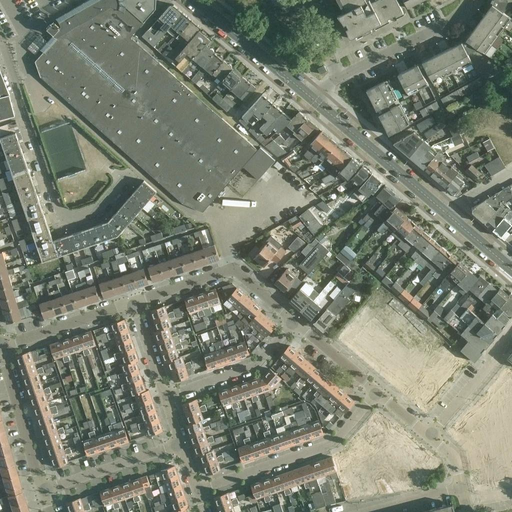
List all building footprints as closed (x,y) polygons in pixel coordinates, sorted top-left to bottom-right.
[(260,147),(258,150),(131,37),(156,9),(156,0),(98,0),(96,1),(95,1),(95,2),(87,6),(86,6),(86,7),(78,12),(78,11),(77,12),(69,17),(69,16),(68,17),(60,22),(59,22),(61,26),(60,28),(59,28),(54,34),(53,34),(54,35),(57,38),(35,62),(41,77),(184,204),(203,212),(243,167),(258,180),(275,161),(260,147)] [(367,0),(366,1),(366,0),(335,0),(339,7),(340,6),(344,12),(339,15),(338,14),(338,15),(340,17),(342,20),(348,33),(350,39),(351,39),(350,38),(355,35),(357,38),(372,31),(372,32),(377,30),(376,29),(389,22),(390,23),(398,19),(397,18),(405,14),(405,13),(404,14),(397,0),(375,0),(371,2),(370,0),(367,0)] [(417,3),(415,0),(403,0),(408,8),(417,3)] [(178,8),(174,5),(173,5),(171,5),(170,5),(157,20),(163,25),(156,33),(154,35),(149,30),(143,37),(154,47),(168,30),(167,30),(183,12),(179,9),(178,8)] [(492,5),(486,14),(505,28),(511,19),(492,5)] [(183,12),(167,30),(168,30),(175,36),(167,44),(165,42),(158,50),(162,54),(169,46),(175,40),(192,20),(189,17),(188,17),(184,13),(183,12)] [(505,28),(486,14),(479,23),(498,37),(505,28)] [(192,20),(175,40),(180,44),(178,46),(178,45),(174,50),(169,46),(162,54),(172,62),(199,31),(202,28),(201,28),(198,25),(192,20)] [(498,37),(479,23),(472,32),(492,46),(498,37)] [(204,35),(199,31),(172,62),(183,72),(189,65),(206,45),(210,40),(204,35)] [(492,46),(472,32),(466,40),(485,55),(492,46)] [(462,43),(452,48),(463,69),(472,64),(462,43)] [(206,45),(189,65),(183,72),(185,74),(192,67),(194,69),(199,63),(203,67),(215,53),(214,52),(214,50),(212,49),(210,48),(210,49),(206,45)] [(463,69),(452,48),(442,53),(453,74),(463,69)] [(215,53),(203,67),(191,80),(195,84),(200,88),(203,84),(205,83),(200,78),(207,70),(212,75),(224,61),(223,60),(223,58),(221,56),(219,56),(215,53)] [(453,74),(442,53),(432,57),(443,79),(453,74)] [(443,79),(432,57),(422,62),(433,84),(443,79)] [(228,64),(224,61),(212,75),(207,80),(211,82),(216,77),(222,82),(233,68),(232,68),(232,66),(230,64),(228,64)] [(418,65),(408,70),(419,91),(429,86),(418,65)] [(242,76),(233,68),(222,82),(217,87),(221,90),(225,85),(231,89),(242,76)] [(324,68),(322,69),(318,71),(320,77),(327,74),(324,68)] [(10,95),(0,69),(0,117),(15,113),(10,95)] [(419,91),(408,70),(398,75),(409,96),(419,91)] [(483,83),(491,80),(489,74),(481,76),(483,83)] [(251,84),(242,76),(231,89),(240,97),(251,84)] [(479,78),(474,81),(477,87),(483,84),(479,78)] [(393,90),(388,80),(366,90),(372,101),(393,90)] [(474,81),(468,84),(472,90),(477,87),(474,81)] [(210,90),(203,84),(200,88),(207,94),(210,90)] [(256,88),(251,84),(240,97),(245,101),(256,88)] [(468,84),(463,87),(466,93),(472,90),(468,84)] [(457,90),(461,96),(466,93),(463,87),(457,90)] [(225,88),(221,94),(227,98),(231,92),(225,88)] [(398,100),(393,90),(372,101),(377,111),(398,100)] [(461,96),(457,90),(452,93),(455,100),(461,96)] [(455,100),(452,93),(446,96),(450,103),(455,100)] [(217,94),(212,99),(218,104),(223,99),(217,94)] [(274,103),(263,94),(243,117),(239,121),(249,130),(252,126),(247,121),(253,114),(259,120),(260,118),(274,103)] [(450,103),(446,96),(441,99),(444,106),(450,103)] [(232,107),(223,99),(218,104),(227,112),(232,107)] [(431,105),(434,111),(440,108),(436,102),(431,105)] [(283,111),(274,103),(260,118),(265,123),(261,127),(256,122),(252,126),(249,130),(252,133),(257,139),(261,135),(264,132),(283,111)] [(405,114),(400,104),(379,115),(384,125),(405,114)] [(431,105),(425,108),(429,114),(434,111),(431,105)] [(429,114),(425,108),(420,111),(423,117),(429,114)] [(292,119),(283,111),(264,132),(267,135),(274,128),(279,132),(283,128),(292,119)] [(308,119),(299,112),(292,119),(283,128),(287,132),(286,134),(289,137),(308,119)] [(410,124),(405,114),(384,125),(389,135),(410,124)] [(432,116),(417,125),(420,131),(435,122),(440,119),(437,115),(433,118),(432,116)] [(316,126),(308,119),(289,137),(287,139),(286,141),(283,143),(287,148),(299,137),(307,144),(313,137),(320,129),(316,126)] [(462,132),(456,121),(447,126),(453,137),(454,137),(462,132)] [(330,138),(322,131),(311,145),(315,148),(311,152),(309,151),(305,156),(307,157),(306,159),(309,162),(330,138)] [(414,132),(393,144),(409,157),(424,141),(414,132)] [(20,144),(16,133),(0,138),(4,149),(20,144)] [(286,141),(280,135),(274,140),(280,145),(283,143),(286,141)] [(271,137),(269,138),(268,137),(265,140),(261,143),(264,145),(273,139),(271,137)] [(337,144),(330,138),(309,162),(311,164),(313,162),(314,163),(315,162),(316,162),(319,159),(322,162),(337,144)] [(288,153),(280,145),(274,140),(273,139),(264,145),(280,159),(288,153)] [(489,139),(483,143),(488,152),(494,148),(489,139)] [(431,146),(424,141),(409,157),(416,163),(431,146)] [(23,154),(20,144),(4,149),(7,159),(23,154)] [(345,150),(337,144),(322,162),(321,163),(328,170),(345,150)] [(443,152),(438,149),(436,151),(431,146),(416,163),(423,169),(435,155),(441,153),(443,152)] [(293,150),(282,159),(288,167),(291,165),(288,160),(296,154),(293,150)] [(352,157),(345,150),(328,170),(331,173),(332,173),(335,177),(338,173),(352,157)] [(446,158),(441,153),(435,155),(423,169),(431,176),(431,175),(443,161),(444,160),(446,158)] [(27,164),(23,154),(7,159),(11,170),(27,164)] [(361,164),(352,157),(338,173),(347,180),(361,164)] [(485,165),(487,167),(492,176),(506,168),(499,157),(485,165)] [(448,163),(444,160),(443,161),(431,175),(438,181),(450,168),(446,165),(448,163)] [(282,166),(277,162),(273,165),(279,170),(282,166)] [(30,174),(27,164),(11,170),(14,180),(30,174)] [(293,164),(291,165),(288,167),(295,172),(299,168),(293,164)] [(310,174),(317,171),(315,165),(307,168),(310,174)] [(476,169),(471,165),(465,171),(470,175),(476,169)] [(363,166),(356,173),(348,184),(346,182),(341,184),(346,189),(349,186),(350,187),(355,183),(359,186),(371,173),(363,166)] [(453,170),(450,168),(438,181),(445,187),(458,172),(454,169),(453,170)] [(480,173),(476,169),(470,175),(475,180),(480,173)] [(464,177),(458,172),(445,187),(454,194),(464,182),(462,180),(464,177)] [(332,173),(331,173),(322,178),(325,184),(332,181),(333,182),(336,178),(335,177),(332,173)] [(34,184),(30,174),(14,180),(18,190),(34,184)] [(383,183),(372,174),(360,187),(355,192),(359,195),(363,191),(369,196),(372,192),(373,194),(383,183)] [(316,182),(312,175),(303,180),(310,186),(316,182)] [(157,191),(144,180),(137,189),(149,200),(157,191)] [(37,195),(34,184),(18,190),(21,200),(37,195)] [(393,191),(386,185),(375,197),(379,200),(363,219),(366,222),(370,219),(369,218),(375,212),(393,191)] [(508,186),(498,192),(473,207),(472,211),(485,222),(484,223),(485,223),(503,203),(510,199),(507,196),(511,193),(508,186)] [(149,200),(137,189),(130,197),(142,208),(149,200)] [(401,199),(393,191),(375,212),(369,218),(370,219),(373,222),(378,216),(382,220),(401,199)] [(41,205),(37,195),(21,200),(25,211),(41,205)] [(142,208),(130,197),(123,205),(135,216),(142,208)] [(501,214),(508,207),(503,203),(485,223),(493,230),(504,217),(501,214)] [(44,215),(41,205),(25,211),(28,221),(44,215)] [(135,216),(123,205),(116,214),(128,225),(135,216)] [(407,216),(396,208),(392,212),(384,221),(378,229),(383,233),(387,228),(392,233),(407,217),(407,216)] [(511,210),(509,212),(504,217),(493,230),(501,237),(511,224),(509,222),(511,217),(511,210)] [(128,225),(116,214),(108,222),(118,236),(128,225)] [(48,226),(44,215),(28,221),(32,231),(48,226)] [(415,224),(407,217),(392,233),(398,238),(388,249),(391,252),(398,244),(415,224)] [(299,219),(291,224),(294,229),(298,226),(300,229),(304,226),(299,219)] [(118,236),(108,222),(98,225),(104,241),(118,236)] [(424,232),(415,224),(398,244),(406,252),(414,244),(424,232)] [(104,241),(98,225),(88,229),(93,245),(104,241)] [(51,236),(48,226),(32,231),(35,241),(51,236)] [(93,245),(88,229),(78,232),(83,248),(93,245)] [(83,248),(78,232),(67,236),(73,252),(83,248)] [(433,239),(424,232),(414,244),(419,248),(411,256),(415,260),(433,239)] [(188,240),(187,235),(176,239),(178,244),(188,240)] [(265,243),(267,244),(255,258),(264,266),(271,258),(277,262),(286,252),(281,247),(283,245),(271,235),(265,243)] [(53,241),(51,236),(35,241),(39,251),(55,246),(53,241)] [(73,252),(67,236),(57,239),(63,255),(73,252)] [(294,252),(305,243),(298,237),(289,247),(294,252)] [(63,255),(57,239),(53,241),(55,246),(39,251),(43,262),(63,255)] [(178,244),(176,239),(165,243),(167,247),(178,244)] [(414,261),(409,267),(413,271),(418,265),(418,264),(419,263),(424,267),(427,264),(431,259),(442,247),(433,239),(415,260),(414,261)] [(320,242),(305,258),(299,265),(309,274),(330,251),(320,242)] [(220,259),(215,245),(204,249),(209,263),(220,259)] [(356,254),(346,245),(339,253),(336,257),(345,265),(347,267),(351,261),(356,254)] [(333,247),(330,251),(336,257),(339,253),(333,247)] [(451,255),(442,247),(431,259),(436,263),(429,272),(433,275),(451,255)] [(209,263),(204,249),(193,252),(198,267),(209,263)] [(124,252),(115,255),(118,265),(129,261),(127,256),(126,256),(124,252)] [(198,267),(193,252),(182,256),(187,270),(198,267)] [(459,262),(451,255),(433,275),(437,278),(444,270),(449,274),(459,262)] [(187,270),(182,256),(171,260),(175,274),(187,270)] [(175,274),(171,260),(160,263),(165,278),(175,274)] [(361,269),(351,261),(347,267),(356,274),(361,269)] [(368,261),(364,265),(372,272),(376,267),(368,261)] [(469,270),(459,262),(449,274),(438,287),(444,291),(451,283),(455,286),(458,283),(469,270)] [(7,270),(5,263),(0,264),(0,276),(9,274),(8,274),(20,271),(24,269),(23,266),(19,267),(7,270)] [(165,278),(160,263),(148,267),(153,282),(165,278)] [(356,274),(347,267),(345,265),(338,272),(350,281),(356,274)] [(396,280),(406,271),(401,266),(391,275),(396,280)] [(376,267),(372,272),(379,279),(383,274),(376,267)] [(29,268),(24,269),(20,271),(21,274),(26,273),(28,280),(32,279),(29,268)] [(74,270),(73,269),(68,271),(65,272),(68,280),(80,277),(78,272),(75,273),(73,270),(74,270)] [(149,283),(144,269),(133,272),(138,287),(149,283)] [(287,269),(275,283),(285,291),(297,277),(287,269)] [(478,278),(469,270),(458,283),(463,287),(460,291),(464,294),(469,288),(478,278)] [(138,287),(133,272),(122,276),(127,291),(138,287)] [(0,289),(12,286),(9,274),(0,276),(0,289)] [(480,275),(478,278),(469,288),(474,292),(455,313),(460,317),(468,308),(471,304),(489,283),(480,275)] [(127,291),(122,276),(111,280),(116,294),(127,291)] [(394,283),(386,276),(382,281),(390,288),(394,283)] [(95,285),(93,279),(87,281),(89,287),(84,289),(89,303),(100,299),(95,285)] [(116,294),(111,280),(99,284),(104,298),(116,294)] [(335,284),(331,280),(319,294),(303,313),(311,320),(322,307),(328,301),(323,297),(335,284)] [(358,288),(350,281),(346,287),(342,290),(334,300),(315,322),(324,330),(350,299),(348,298),(349,296),(353,294),(358,288)] [(314,289),(306,282),(290,301),(303,313),(319,294),(314,289)] [(396,282),(394,283),(390,288),(399,296),(405,289),(396,282)] [(84,289),(82,283),(75,286),(77,291),(73,293),(78,307),(89,303),(84,289)] [(232,283),(222,287),(229,298),(238,288),(232,283)] [(498,290),(489,283),(471,304),(476,308),(483,300),(487,303),(498,290)] [(13,291),(12,286),(0,289),(0,298),(1,301),(15,297),(20,295),(18,290),(13,291)] [(342,290),(337,286),(329,295),(334,300),(342,290)] [(246,295),(238,288),(229,298),(228,299),(234,305),(233,306),(233,305),(230,309),(232,311),(246,295)] [(500,288),(498,290),(487,303),(483,307),(487,310),(493,304),(498,308),(509,296),(500,288)] [(220,303),(216,289),(205,292),(210,306),(210,307),(212,313),(215,312),(213,305),(220,303)] [(405,289),(399,296),(408,304),(414,298),(414,297),(405,289)] [(62,296),(60,290),(53,292),(56,298),(51,300),(56,314),(67,311),(62,296)] [(210,306),(205,292),(195,296),(202,316),(205,315),(204,311),(203,311),(202,309),(210,307),(210,306)] [(78,307),(73,293),(62,296),(67,311),(78,307)] [(511,293),(509,296),(498,308),(493,314),(505,325),(511,316),(511,293)] [(254,302),(246,295),(232,311),(240,318),(254,302)] [(202,316),(195,296),(185,299),(190,313),(198,311),(199,312),(198,313),(199,317),(202,316)] [(17,302),(15,297),(1,301),(4,312),(18,308),(24,306),(22,301),(17,302)] [(414,298),(408,304),(413,309),(417,304),(418,302),(414,298)] [(56,314),(51,300),(40,304),(44,318),(56,314)] [(262,309),(254,302),(240,318),(235,324),(239,327),(244,322),(248,325),(260,311),(262,309)] [(398,310),(408,318),(413,313),(403,304),(398,310)] [(448,313),(439,305),(434,311),(443,319),(448,313)] [(167,314),(164,306),(151,311),(154,321),(174,314),(173,311),(167,314)] [(431,314),(422,306),(421,308),(417,312),(426,320),(431,314)] [(20,314),(18,308),(4,312),(7,324),(27,318),(25,312),(20,314)] [(484,321),(468,308),(460,317),(469,325),(470,324),(478,332),(477,332),(490,343),(497,334),(484,321)] [(455,313),(451,309),(448,313),(443,319),(447,322),(463,336),(482,352),(490,343),(477,332),(478,332),(470,324),(469,325),(460,317),(455,313)] [(268,318),(260,311),(248,325),(243,330),(245,335),(251,327),(254,330),(252,332),(254,334),(268,318)] [(447,322),(443,319),(434,311),(431,314),(426,320),(440,331),(447,322)] [(408,318),(407,319),(417,328),(423,321),(413,313),(408,318)] [(175,317),(174,314),(154,321),(157,331),(169,327),(172,326),(170,319),(175,317)] [(225,317),(227,323),(228,326),(233,323),(229,314),(224,315),(225,317)] [(492,314),(487,321),(485,319),(484,321),(497,334),(505,325),(493,314),(492,314)] [(227,323),(225,317),(215,320),(217,327),(223,324),(227,323)] [(276,325),(268,318),(254,334),(247,342),(249,348),(257,339),(261,342),(276,325)] [(129,330),(125,319),(111,324),(114,332),(112,333),(112,332),(107,334),(108,337),(129,330)] [(206,328),(205,323),(204,321),(194,325),(196,331),(206,328)] [(228,326),(227,323),(223,324),(226,331),(225,331),(226,334),(227,336),(231,335),(230,331),(228,326)] [(234,323),(233,323),(228,326),(230,331),(237,328),(234,323)] [(171,334),(169,327),(157,331),(155,332),(158,342),(178,335),(177,332),(171,334)] [(132,340),(129,330),(108,337),(109,339),(115,337),(118,344),(132,340)] [(96,345),(91,331),(80,335),(87,355),(92,369),(95,368),(90,353),(89,349),(88,350),(88,348),(96,345)] [(216,343),(211,331),(208,332),(212,345),(213,346),(219,366),(229,363),(225,349),(222,341),(216,343)] [(212,345),(208,332),(201,335),(203,342),(206,341),(208,346),(212,345)] [(87,355),(80,335),(70,338),(75,352),(83,350),(84,354),(85,355),(87,355)] [(180,342),(178,335),(158,342),(161,352),(182,345),(188,343),(188,341),(186,340),(180,342)] [(482,352),(463,336),(458,342),(457,340),(454,344),(453,343),(453,344),(474,362),(482,352)] [(75,352),(70,338),(60,341),(67,362),(70,361),(69,356),(68,356),(68,355),(75,352)] [(237,342),(236,338),(233,339),(239,359),(250,356),(245,342),(237,345),(236,343),(237,342)] [(239,359),(233,339),(230,340),(231,344),(232,344),(233,346),(225,349),(229,363),(239,359)] [(135,350),(132,340),(118,344),(120,352),(115,354),(114,352),(107,355),(108,359),(135,350)] [(60,341),(50,345),(55,359),(63,356),(64,358),(63,358),(65,363),(67,362),(60,341)] [(183,348),(182,345),(161,352),(165,362),(168,361),(179,357),(177,350),(183,348)] [(219,366),(213,346),(210,347),(211,349),(212,353),(204,355),(209,370),(219,366)] [(298,353),(290,346),(280,357),(281,358),(275,364),(282,370),(284,368),(284,369),(298,353)] [(39,356),(36,350),(16,356),(20,367),(34,362),(39,360),(42,359),(42,358),(52,355),(51,352),(41,355),(41,356),(39,356)] [(139,360),(135,350),(108,359),(109,359),(108,359),(109,363),(115,361),(115,360),(122,358),(124,365),(136,361),(139,360)] [(306,360),(298,353),(284,369),(292,376),(294,375),(306,360)] [(439,353),(428,368),(435,373),(446,358),(439,353)] [(185,364),(182,357),(179,357),(168,361),(171,371),(199,362),(197,357),(190,360),(191,362),(185,364)] [(205,365),(203,360),(199,362),(171,371),(175,381),(195,374),(193,369),(205,365)] [(314,367),(306,360),(294,375),(298,378),(291,385),(290,383),(288,385),(294,390),(314,367)] [(139,371),(136,361),(124,365),(122,366),(124,374),(123,374),(123,373),(118,375),(119,378),(125,376),(139,371)] [(34,362),(20,367),(23,376),(43,370),(44,370),(48,368),(47,364),(42,366),(42,367),(36,369),(34,362)] [(322,374),(314,367),(294,390),(300,395),(302,392),(299,389),(307,380),(310,383),(304,390),(306,391),(312,385),(313,385),(322,374)] [(281,379),(270,369),(264,376),(259,378),(264,392),(272,389),(281,379)] [(43,370),(23,376),(27,386),(41,382),(38,375),(44,372),(44,370),(43,370)] [(143,381),(139,371),(125,376),(128,384),(127,384),(126,383),(122,385),(122,388),(143,381)] [(421,389),(432,377),(425,371),(415,383),(421,389)] [(290,378),(284,373),(282,376),(287,381),(290,378)] [(330,381),(322,374),(313,385),(319,391),(318,392),(317,391),(314,395),(316,396),(317,397),(330,381)] [(264,392),(259,378),(249,381),(256,401),(259,400),(258,396),(257,396),(256,395),(264,392)] [(146,391),(143,381),(122,388),(123,391),(128,389),(127,388),(129,388),(132,396),(135,395),(146,391)] [(256,401),(249,381),(239,384),(244,399),(252,396),(252,398),(253,402),(256,401)] [(338,387),(330,381),(317,397),(316,396),(311,402),(314,405),(317,401),(323,406),(338,387)] [(43,389),(41,382),(27,386),(30,397),(50,390),(49,387),(43,389)] [(244,399),(239,384),(229,388),(236,408),(239,407),(238,403),(237,403),(236,401),(244,399)] [(346,394),(338,387),(323,406),(331,413),(346,394)] [(236,408),(229,388),(219,391),(224,405),(231,403),(233,409),(236,408)] [(51,393),(50,390),(30,397),(33,407),(47,402),(45,395),(51,393)] [(152,400),(149,390),(146,391),(135,395),(138,403),(136,403),(131,404),(132,407),(152,400)] [(355,401),(346,394),(331,413),(333,415),(335,413),(340,417),(355,401)] [(266,398),(269,408),(270,410),(275,408),(271,396),(266,398)] [(208,406),(205,397),(197,400),(197,399),(182,404),(186,414),(208,406)] [(156,410),(152,400),(132,407),(133,410),(138,408),(137,407),(139,407),(142,415),(156,410)] [(49,408),(47,402),(33,407),(37,417),(65,407),(64,404),(56,406),(56,405),(49,408)] [(221,407),(220,402),(210,406),(211,406),(208,407),(208,406),(186,414),(189,424),(200,420),(204,419),(201,412),(207,410),(208,411),(221,407)] [(311,417),(306,402),(302,404),(314,438),(324,434),(319,420),(312,423),(310,417),(311,417)] [(314,438),(302,404),(298,405),(303,417),(296,420),(299,427),(304,441),(314,438)] [(70,410),(69,406),(65,408),(65,407),(37,417),(40,427),(54,422),(52,415),(58,413),(59,414),(70,410)] [(272,414),(270,410),(269,408),(260,411),(261,415),(262,418),(265,417),(272,414)] [(159,420),(156,410),(142,415),(144,423),(143,423),(138,424),(139,427),(159,420)] [(243,411),(238,413),(239,416),(241,422),(251,419),(250,415),(245,417),(243,411)] [(457,426),(478,445),(489,433),(469,414),(457,426)] [(116,423),(114,416),(109,418),(111,425),(112,425),(118,445),(129,442),(122,421),(116,423)] [(163,430),(159,420),(139,427),(140,430),(146,428),(149,435),(163,430)] [(203,428),(200,420),(189,424),(186,425),(190,435),(208,429),(207,427),(203,428)] [(57,430),(54,422),(40,427),(44,437),(64,430),(63,427),(58,429),(59,429),(57,430)] [(228,426),(227,423),(208,429),(190,435),(193,445),(213,439),(213,436),(207,438),(205,434),(219,430),(218,429),(228,426)] [(292,430),(289,424),(287,425),(294,445),(304,441),(299,427),(292,430)] [(105,425),(100,426),(103,434),(108,449),(118,445),(112,425),(111,425),(109,426),(111,432),(107,433),(105,429),(106,429),(105,425)] [(294,445),(287,425),(284,426),(286,432),(279,434),(284,448),(294,445)] [(243,427),(232,430),(234,435),(244,432),(243,427)] [(65,433),(64,430),(44,437),(47,447),(61,442),(59,435),(65,433)] [(96,435),(94,431),(92,432),(98,452),(108,449),(103,434),(96,437),(95,436),(96,435)] [(272,436),(270,431),(267,432),(274,452),(284,448),(279,434),(272,436)] [(98,452),(92,432),(89,433),(91,439),(83,441),(88,455),(98,452)] [(274,452),(267,432),(264,433),(266,438),(259,441),(264,455),(274,452)] [(74,438),(77,448),(82,446),(79,436),(74,438)] [(254,458),(247,438),(244,440),(246,445),(238,448),(243,462),(254,458)] [(251,443),(249,438),(247,438),(254,458),(264,455),(259,441),(251,443)] [(389,446),(397,454),(404,446),(396,438),(389,446)] [(214,441),(213,439),(193,445),(197,456),(200,455),(211,451),(209,443),(214,441)] [(0,455),(10,453),(7,442),(0,443),(0,455)] [(64,450),(61,442),(47,447),(51,457),(71,450),(70,447),(65,449),(66,449),(64,450)] [(234,443),(225,447),(226,452),(235,448),(234,443)] [(72,453),(71,450),(51,457),(54,467),(68,462),(66,455),(72,453)] [(217,458),(214,450),(211,451),(200,455),(203,464),(223,458),(222,455),(218,456),(218,457),(217,458)] [(0,468),(14,464),(10,453),(0,455),(0,468)] [(480,463),(490,460),(488,454),(478,457),(480,463)] [(337,471),(332,457),(322,460),(333,494),(337,492),(332,480),(339,477),(337,471)] [(224,461),(223,458),(203,464),(207,475),(221,470),(218,463),(224,461)] [(333,494),(322,460),(312,463),(319,485),(324,483),(327,493),(322,495),(325,506),(326,505),(336,503),(333,494)] [(363,493),(389,489),(389,486),(401,484),(400,478),(401,477),(399,460),(386,462),(387,471),(360,475),(363,493)] [(319,485),(312,463),(302,467),(309,488),(314,503),(316,509),(325,506),(322,495),(321,492),(314,494),(311,487),(319,485)] [(511,463),(482,467),(484,483),(511,480),(511,463)] [(17,475),(14,464),(0,468),(0,474),(1,474),(2,479),(17,475)] [(175,466),(161,471),(164,479),(162,480),(162,479),(158,481),(158,483),(179,476),(175,466)] [(309,488),(302,467),(291,470),(296,484),(304,482),(306,489),(309,488)] [(296,484),(291,470),(281,473),(286,489),(291,502),(295,501),(292,493),(291,493),(290,493),(289,488),(288,489),(288,487),(296,484)] [(286,489),(281,473),(271,476),(276,491),(284,488),(285,490),(284,490),(287,499),(283,501),(287,511),(294,510),(291,502),(286,489)] [(20,487),(17,475),(2,479),(6,491),(13,489),(14,494),(20,492),(19,487),(20,487)] [(150,485),(147,476),(141,478),(144,487),(150,485)] [(182,487),(179,476),(158,483),(162,494),(182,487)] [(276,491),(271,476),(261,480),(268,502),(271,501),(268,493),(276,491)] [(144,487),(141,478),(131,481),(137,501),(140,501),(138,495),(146,492),(144,487)] [(266,503),(268,502),(261,480),(251,483),(255,497),(263,495),(266,503)] [(137,501),(131,481),(121,485),(125,499),(133,496),(134,498),(135,502),(137,501)] [(125,499),(121,485),(110,488),(118,511),(123,511),(122,511),(119,503),(118,501),(125,499)] [(154,496),(150,485),(144,487),(148,498),(154,496)] [(353,499),(349,486),(342,489),(346,501),(353,499)] [(185,497),(182,487),(162,494),(160,495),(162,500),(154,503),(155,507),(158,506),(164,504),(165,503),(185,497)] [(110,488),(100,491),(104,501),(105,506),(113,503),(114,505),(113,505),(115,509),(107,511),(118,511),(117,508),(110,488)] [(25,502),(21,491),(20,492),(14,494),(13,489),(6,491),(8,496),(0,498),(0,501),(1,504),(9,502),(11,507),(25,502)] [(231,500),(229,493),(214,497),(218,507),(238,501),(237,498),(233,499),(233,500),(231,500)] [(189,507),(185,497),(165,503),(166,506),(170,505),(170,504),(172,503),(175,511),(186,508),(189,507)] [(83,505),(81,498),(66,503),(69,511),(73,511),(90,506),(89,504),(83,505)] [(239,504),(238,501),(218,507),(219,511),(235,511),(233,506),(239,504)] [(28,511),(25,502),(11,507),(12,511),(28,511)] [(282,511),(279,502),(272,505),(274,511),(282,511)]
